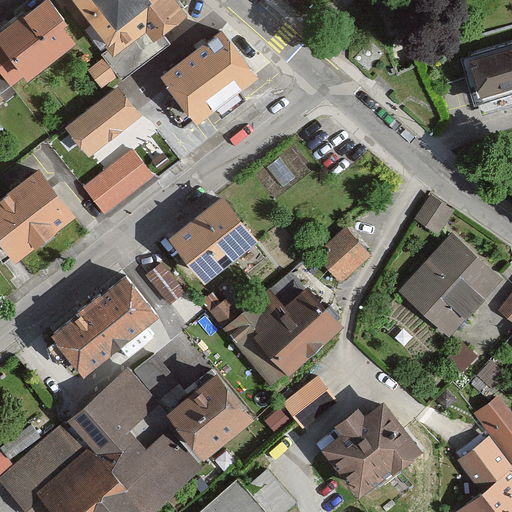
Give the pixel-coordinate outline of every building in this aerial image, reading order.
[(191,20),(173,0),(62,0),(114,63),(147,35),(158,47),(191,20)] [(42,8),(0,41),(0,74),(17,96),(75,49),(42,8)] [(222,35),(162,82),(199,129),(259,83),(222,35)] [(511,41),(471,53),(480,85),(511,76),(511,41)] [(119,90),(68,132),(93,162),(144,121),(119,90)] [(131,152),(84,191),(108,219),(154,180),(131,152)] [(79,223),(41,173),(0,204),(0,246),(18,270),(79,223)] [(418,215),(441,230),(456,206),(433,191),(418,215)] [(261,249),(222,203),(171,246),(209,292),(261,249)] [(319,253),(344,279),(375,249),(350,223),(319,253)] [(505,284),(454,237),(401,293),(452,341),(505,284)] [(338,319),(293,271),(247,315),(291,362),(338,319)] [(160,323),(127,280),(49,340),(82,383),(160,323)] [(511,295),(499,312),(511,322),(511,295)] [(204,457),(120,360),(0,462),(0,468),(28,501),(45,486),(67,511),(269,511),(237,474),(193,511),(158,511),(151,503),(204,457)] [(252,408),(219,369),(174,407),(206,446),(252,408)] [(511,411),(496,392),(480,406),(511,447),(511,411)] [(368,422),(360,412),(334,434),(342,443),(323,458),(365,509),(427,458),(385,407),(368,422)] [(483,493),(511,471),(511,469),(489,439),(459,462),(483,493)] [(511,511),(511,471),(483,493),(457,511),(511,511)]
